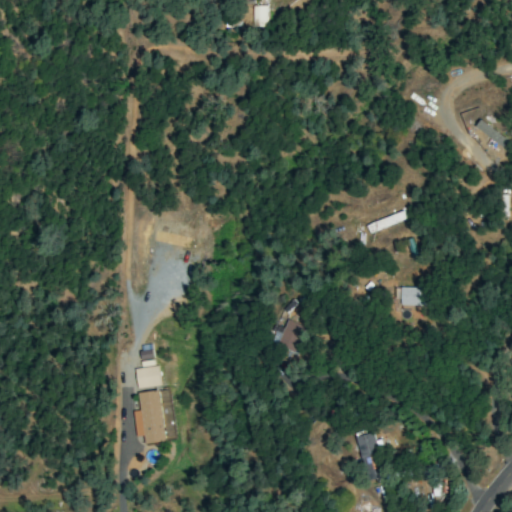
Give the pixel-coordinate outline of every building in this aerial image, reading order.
[(252,26),(265,26),(266,6),(253,6),(252,26)] [(475,127),(503,147),(508,140),(480,120),(475,127)] [(406,218),(402,210),(366,225),(369,233),(406,218)] [(189,236),(152,232),(151,242),(188,246),(189,236)] [(396,287),(396,305),(425,306),(426,288),(396,287)] [(303,327),(285,320),(282,329),(276,326),(269,345),(293,353),(303,327)] [(137,389),(160,385),(157,365),(134,369),(137,389)] [(137,393),(139,410),(132,411),(135,437),(143,436),(144,444),(173,440),(167,389),(137,393)] [(367,481),(383,477),(373,432),(356,436),(367,481)]
